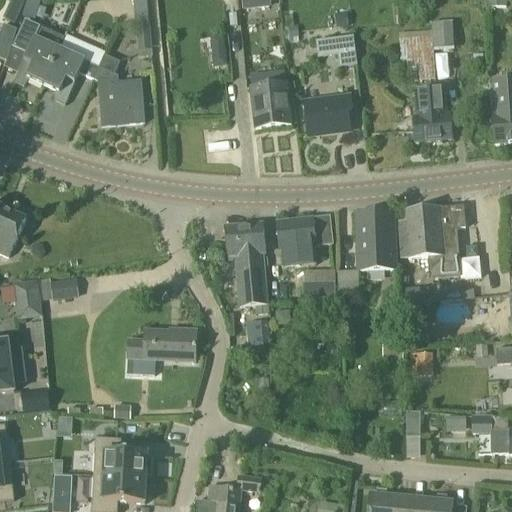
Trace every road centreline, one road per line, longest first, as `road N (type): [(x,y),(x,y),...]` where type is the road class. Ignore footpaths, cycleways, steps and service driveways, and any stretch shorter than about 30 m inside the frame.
road 1 (secondary): [(511,174),(351,195),(158,190)]
road 2 (residential): [(511,481),(378,470),(205,420)]
road 3 (residential): [(205,420),(219,340),(175,253),(158,190)]
road 4 (secondary): [(158,190),(0,142)]
